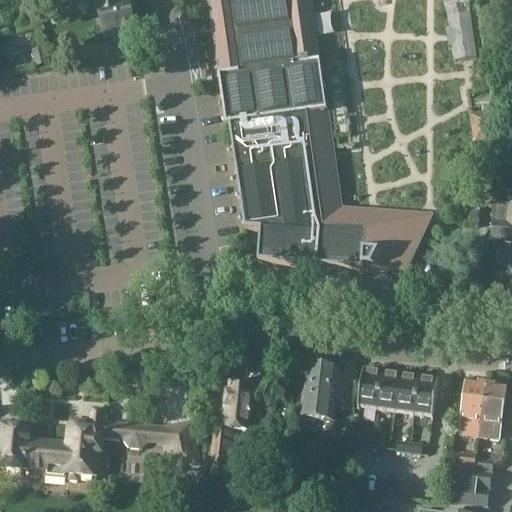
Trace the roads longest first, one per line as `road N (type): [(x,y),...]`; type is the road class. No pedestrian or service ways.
road 1 (residential): [(212,343),(182,83),(162,0)]
road 2 (residential): [(511,361),(212,343)]
road 3 (residential): [(212,343),(0,359)]
